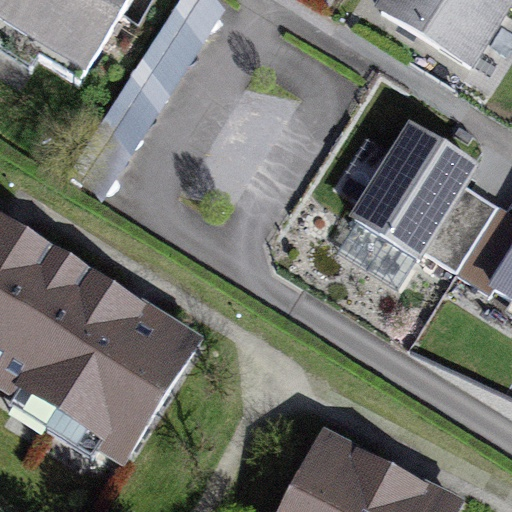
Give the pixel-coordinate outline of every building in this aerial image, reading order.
[(131,0),(0,0),(0,35),(4,30),(85,78),(131,0)] [(511,0),(393,0),(382,19),(470,71),(511,0)] [(424,255),(459,278),(511,310),(511,240),(491,227),(456,205),(461,197),(474,173),(412,134),(337,253),(399,293),(424,255)] [(0,384),(125,462),(197,347),(115,296),(0,225),(0,384)] [(390,475),(324,441),(288,511),(456,511),(458,509),(390,475)]
